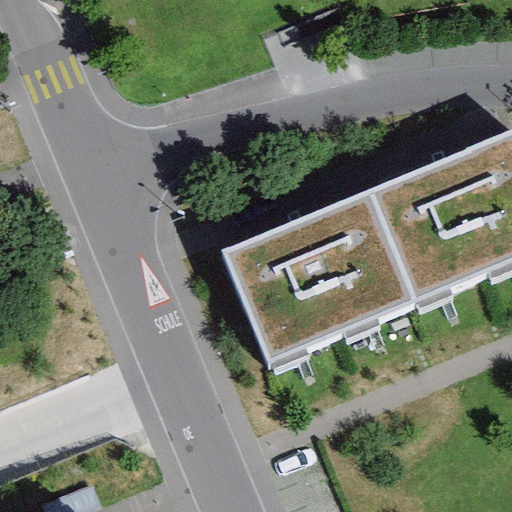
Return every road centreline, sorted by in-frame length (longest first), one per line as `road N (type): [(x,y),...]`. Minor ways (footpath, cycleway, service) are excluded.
road 1 (residential): [(92,174),(284,116),(410,91),(511,82)]
road 2 (residential): [(233,511),(92,174)]
road 3 (residential): [(92,174),(19,0)]
